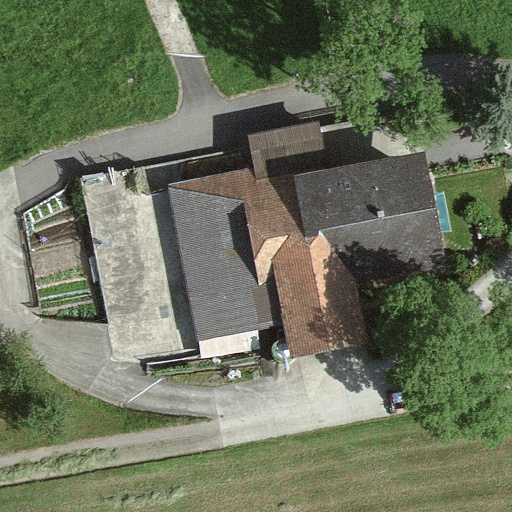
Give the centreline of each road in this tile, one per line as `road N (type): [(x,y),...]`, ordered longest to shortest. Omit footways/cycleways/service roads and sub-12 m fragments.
road 1 (track): [(0,477),(297,426),(378,397),(511,265)]
road 2 (track): [(378,397),(511,390)]
